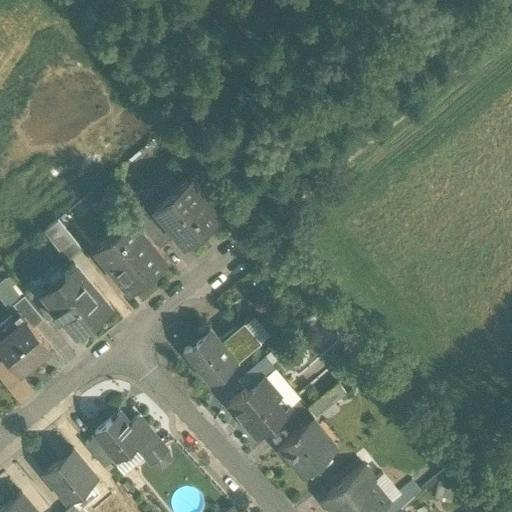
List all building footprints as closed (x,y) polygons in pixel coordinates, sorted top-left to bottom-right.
[(153,205),(151,206),(174,234),(183,246),(221,215),(189,176),(153,205)] [(153,205),(141,190),(131,198),(139,209),(166,241),(174,234),(151,206),(153,205)] [(166,241),(139,209),(130,216),(157,248),(166,241)] [(157,248),(130,216),(94,246),(129,289),(166,259),(157,248)] [(81,247),(57,219),(44,230),(67,258),(81,247)] [(110,304),(74,260),(65,269),(61,263),(37,283),(57,308),(54,311),(60,317),(63,315),(72,328),(96,308),(99,313),(110,304)] [(6,273),(0,278),(0,296),(8,307),(24,294),(6,273)] [(37,283),(24,294),(43,318),(50,326),(60,317),(54,311),(57,308),(37,283)] [(43,318),(24,294),(13,303),(18,309),(26,318),(27,317),(34,325),(43,318)] [(18,309),(0,323),(0,337),(1,338),(26,318),(18,309)] [(34,325),(27,317),(26,318),(1,338),(0,338),(0,346),(1,348),(19,370),(50,344),(34,325)] [(219,341),(208,328),(184,347),(211,380),(235,361),(219,341)] [(245,352),(229,333),(219,341),(235,361),(245,352)] [(263,373),(229,402),(254,433),(289,404),(287,402),(282,406),(275,397),(280,393),(278,391),(263,373)] [(283,387),(278,391),(280,393),(275,397),(282,406),(287,402),(289,404),(294,400),(283,387)] [(324,392),(307,405),(316,415),(332,402),(324,392)] [(138,416),(128,424),(118,411),(92,432),(94,434),(110,454),(114,459),(133,443),(141,452),(157,440),(138,416)] [(332,450),(308,421),(299,428),(297,427),(292,431),(294,432),(280,443),(290,455),(288,457),(302,475),(332,450)] [(110,454),(94,434),(85,443),(100,462),(110,454)] [(157,440),(141,452),(149,462),(159,465),(166,459),(165,449),(157,440)] [(94,476),(71,448),(44,470),(66,498),(86,482),(94,476)] [(371,511),(386,499),(371,480),(374,478),(373,477),(362,464),(322,498),(331,509),(336,504),(342,511),(371,511)] [(396,491),(380,471),(373,477),(374,478),(371,480),(386,499),(396,491)] [(372,511),(391,511),(398,507),(418,490),(411,480),(372,511)] [(435,497),(449,500),(453,483),(439,480),(435,497)] [(86,482),(66,498),(70,504),(75,511),(95,495),(86,482)] [(38,511),(21,491),(0,508),(0,511),(38,511)] [(470,511),(488,511),(481,503),(470,511)]
